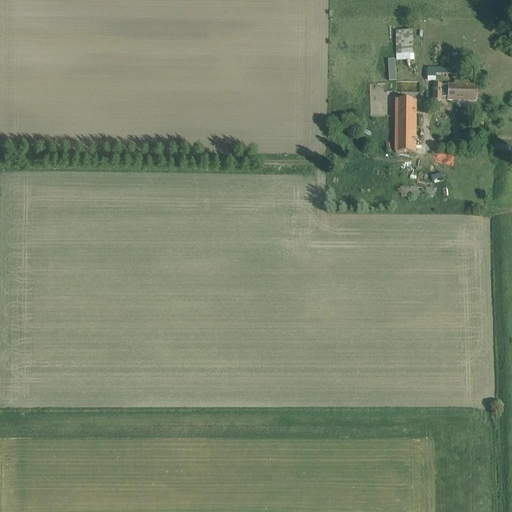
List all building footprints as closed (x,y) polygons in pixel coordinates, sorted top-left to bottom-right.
[(412,32),(396,32),(395,61),(414,61),(414,54),(412,54),(412,32)] [(388,74),(395,73),(393,52),(386,52),(388,74)] [(427,68),(427,83),(435,83),(435,74),(458,75),(458,69),(427,68)] [(431,86),(431,90),(433,90),(432,102),(441,102),(441,101),(476,102),(477,87),(469,86),(469,82),(454,82),(454,85),(433,85),(433,86),(431,86)] [(413,101),(394,101),(394,154),(415,154),(416,143),(414,143),(414,141),(416,141),(416,115),(415,115),(415,113),(416,113),(416,103),(413,103),(413,101)] [(417,188),(401,188),(401,198),(434,198),(434,195),(435,195),(435,190),(432,190),(432,188),(430,188),(430,190),(426,190),(426,193),(418,193),(418,191),(417,191),(417,188)]
